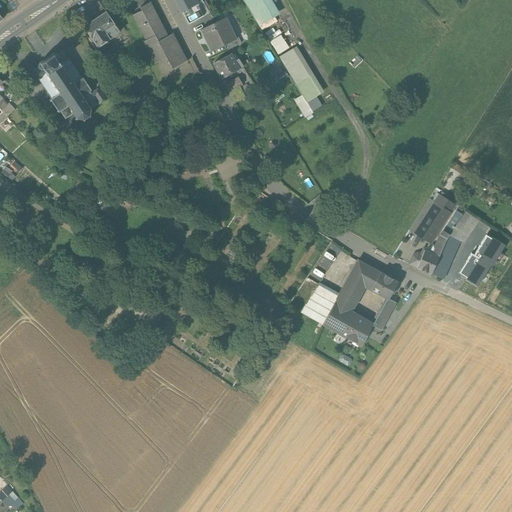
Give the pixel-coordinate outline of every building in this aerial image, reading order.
[(189,0),(175,0),(188,24),(209,13),(201,0),(190,0),(189,0)] [(242,0),(259,26),(279,15),(270,0),(242,0)] [(95,18),(105,12),(98,2),(89,8),(95,18)] [(168,36),(150,2),(139,8),(141,11),(132,16),(145,41),(143,42),(155,64),(166,59),(168,62),(169,65),(170,65),(172,69),(187,61),(180,48),(179,47),(179,46),(178,44),(178,43),(177,42),(172,34),(168,36)] [(105,12),(83,27),(97,48),(119,33),(105,12)] [(222,19),(200,30),(211,52),(226,45),(235,40),(235,39),(231,31),(228,32),(222,19)] [(278,53),(290,48),(284,32),(278,34),(279,37),(273,39),(278,53)] [(235,40),(226,45),(228,50),(240,44),(237,38),(235,39),(235,40)] [(33,71),(32,72),(33,73),(34,72),(39,79),(37,80),(38,81),(39,80),(43,85),(42,86),(42,87),(44,86),(47,92),(46,92),(47,94),(48,93),(52,98),(50,99),(51,100),(49,101),(50,102),(51,101),(58,110),(56,111),(57,112),(58,112),(59,112),(60,111),(64,118),(64,119),(65,119),(66,118),(73,113),(76,118),(75,119),(76,120),(77,119),(82,120),(83,122),(84,121),(84,120),(89,117),(90,118),(91,116),(89,115),(90,110),(92,109),(92,108),(97,105),(98,105),(108,98),(98,84),(90,89),(83,78),(81,79),(78,73),(79,72),(78,71),(77,72),(73,67),(75,66),(74,65),(73,65),(69,60),(70,59),(69,58),(68,59),(64,53),(65,52),(64,51),(63,51),(62,51),(62,50),(61,51),(61,52),(58,54),(57,53),(55,53),(54,54),(53,53),(50,55),(42,61),(42,60),(39,63),(38,64),(38,67),(35,70),(34,68),(33,69),(34,70),(33,71)] [(289,51),(278,58),(294,83),(305,77),(289,51)] [(230,55),(213,64),(221,78),(238,69),(234,63),(230,55)] [(234,63),(238,69),(243,66),(239,60),(234,63)] [(116,70),(109,61),(100,68),(107,77),(116,70)] [(242,85),(239,80),(241,79),(240,77),(225,85),(229,92),(235,89),(237,93),(240,91),(238,87),(242,85)] [(302,96),(291,103),(301,120),(312,113),(302,96)] [(3,98),(2,99),(0,100),(0,109),(6,116),(14,108),(8,102),(7,103),(3,98)] [(5,169),(2,173),(8,178),(12,174),(5,169)] [(439,195),(434,202),(450,213),(455,205),(439,195)] [(434,202),(429,199),(409,230),(430,244),(450,213),(434,202)] [(460,219),(448,236),(458,240),(465,243),(478,222),(465,212),(460,219)] [(440,237),(446,240),(448,236),(460,219),(454,215),(439,237),(440,237)] [(491,239),(486,235),(473,255),(471,254),(458,273),(466,278),(466,279),(476,286),(489,266),(490,266),(494,260),(498,263),(503,255),(499,252),(503,245),(492,238),(491,239)] [(452,254),(458,240),(448,236),(446,240),(442,249),(452,254)] [(433,254),(424,251),(417,268),(431,274),(442,249),(446,240),(440,237),(435,247),(436,247),(433,254)] [(452,254),(442,249),(431,274),(441,278),(452,254)] [(373,269),(357,261),(340,292),(322,325),(369,351),(395,303),(388,299),(381,310),(374,307),(366,322),(349,313),(364,286),(373,269)] [(397,283),(373,269),(364,286),(388,299),(397,283)] [(299,312),(322,325),(340,292),(317,280),(299,312)] [(0,499),(1,501),(12,491),(6,484),(0,489),(0,499)] [(18,498),(12,491),(1,501),(7,507),(18,498)]
